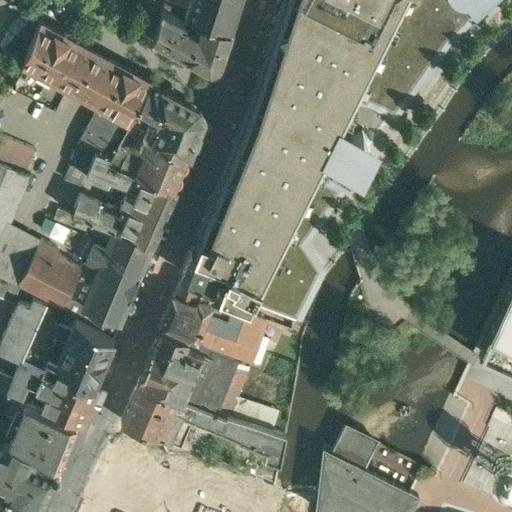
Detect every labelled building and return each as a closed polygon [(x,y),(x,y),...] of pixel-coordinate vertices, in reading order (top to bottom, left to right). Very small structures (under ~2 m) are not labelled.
[(189,0),(186,13),(200,18),(231,28),(240,0),(189,0)] [(286,0),(281,18),(244,126),(194,248),(229,261),(225,271),(219,286),(296,316),(315,278),(314,277),(318,268),(299,241),(337,189),(328,184),(323,180),(318,175),(314,169),(331,137),(335,128),(352,94),(359,94),(365,95),(372,97),(394,108),(444,39),(476,7),(472,1),(474,0),(286,0)] [(231,28),(200,18),(196,30),(184,24),(186,20),(163,7),(153,36),(210,67),(212,68),(214,67),(216,67),(218,65),(220,64),(231,28)] [(151,80),(40,20),(23,62),(59,82),(103,105),(130,120),(132,117),(138,105),(151,80)] [(23,62),(13,83),(48,101),(59,82),(23,62)] [(202,108),(151,80),(138,105),(161,117),(157,128),(150,125),(145,136),(189,155),(204,115),(204,113),(204,111),(203,109),(202,108)] [(130,120),(103,105),(82,142),(96,149),(112,156),(118,144),(125,130),(130,120)] [(141,122),(132,117),(130,120),(125,130),(135,135),(141,122)] [(363,128),(351,132),(347,133),(335,128),(331,137),(343,142),(344,146),(347,158),(371,151),(363,128)] [(36,149),(0,134),(0,160),(26,171),(36,149)] [(189,155),(145,136),(139,152),(144,154),(136,170),(143,173),(177,186),(189,155)] [(82,142),(66,179),(80,185),(82,182),(86,173),(96,149),(82,142)] [(139,152),(118,144),(112,156),(109,160),(136,170),(144,154),(139,152)] [(112,156),(96,149),(86,173),(92,176),(108,182),(110,177),(137,187),(143,173),(136,170),(109,160),(112,156)] [(0,242),(29,173),(0,161),(0,242)] [(92,176),(86,173),(82,182),(88,185),(92,176)] [(177,186),(143,173),(137,187),(134,193),(128,207),(124,216),(119,229),(153,242),(177,186)] [(134,193),(127,190),(121,204),(128,207),(134,193)] [(100,201),(79,193),(73,212),(103,223),(114,228),(119,229),(124,216),(98,206),(100,201)] [(79,216),(58,208),(55,218),(75,226),(79,216)] [(103,223),(97,237),(95,242),(106,247),(114,228),(103,223)] [(94,278),(86,298),(86,300),(86,302),(87,304),(88,306),(90,307),(120,321),(129,300),(130,300),(141,273),(140,272),(153,242),(119,229),(114,228),(106,247),(99,264),(94,278)] [(58,248),(41,239),(24,272),(18,283),(21,285),(49,299),(48,301),(62,308),(82,267),(82,266),(57,253),(59,249),(58,248)] [(106,247),(95,242),(86,258),(89,260),(99,264),(106,247)] [(194,248),(192,247),(182,272),(213,284),(219,269),(225,271),(229,261),(194,248)] [(0,259),(0,273),(18,283),(24,272),(0,259)] [(89,260),(83,273),(94,278),(99,264),(89,260)] [(18,283),(0,273),(0,296),(14,302),(21,285),(18,283)] [(211,288),(182,278),(176,294),(197,302),(199,298),(212,303),(220,306),(223,299),(224,295),(211,288)] [(176,294),(173,293),(160,324),(162,325),(197,338),(211,307),(197,302),(176,294)] [(19,299),(0,343),(0,349),(21,359),(48,301),(35,295),(31,303),(28,302),(28,303),(19,299)] [(212,303),(199,298),(197,302),(211,307),(212,303)] [(235,304),(223,299),(220,306),(212,303),(211,307),(197,338),(208,342),(208,344),(213,347),(214,347),(239,357),(251,361),(262,331),(250,326),(252,319),(237,313),(236,314),(232,312),(235,304)] [(53,321),(41,316),(29,344),(38,350),(53,321)] [(115,335),(76,317),(72,328),(65,345),(64,347),(58,361),(69,368),(68,373),(94,385),(115,335)] [(511,319),(495,357),(511,365),(511,319)] [(72,328),(53,321),(38,350),(50,357),(58,361),(64,347),(59,345),(60,343),(65,345),(72,328)] [(189,337),(162,325),(138,381),(178,397),(184,399),(203,352),(185,345),(189,337)] [(208,344),(189,337),(185,345),(203,352),(184,399),(217,412),(218,411),(239,357),(214,347),(213,347),(208,344)] [(14,378),(9,391),(17,395),(22,398),(29,381),(51,391),(60,369),(68,373),(69,368),(58,361),(50,357),(45,368),(23,359),(14,378)] [(68,373),(60,369),(51,391),(44,405),(84,423),(99,387),(94,385),(68,373)] [(0,372),(0,411),(9,391),(14,378),(0,372)] [(178,397),(138,381),(121,420),(181,444),(191,422),(180,417),(182,413),(173,409),(178,397)] [(9,391),(0,411),(0,421),(5,423),(17,395),(9,391)] [(286,434),(218,411),(217,412),(184,399),(178,397),(173,409),(182,413),(238,436),(239,439),(268,449),(266,458),(280,463),(286,434)] [(77,424),(27,402),(15,429),(10,441),(37,454),(60,465),(77,424)] [(5,423),(0,421),(0,435),(7,439),(10,441),(15,429),(5,423)] [(347,425),(333,451),(367,468),(379,442),(347,425)] [(10,441),(7,439),(0,454),(0,487),(42,508),(57,473),(33,463),(37,454),(10,441)] [(333,451),(325,447),(317,510),(320,511),(409,511),(418,494),(367,468),(333,451)] [(0,511),(43,511),(0,492),(0,511)]
